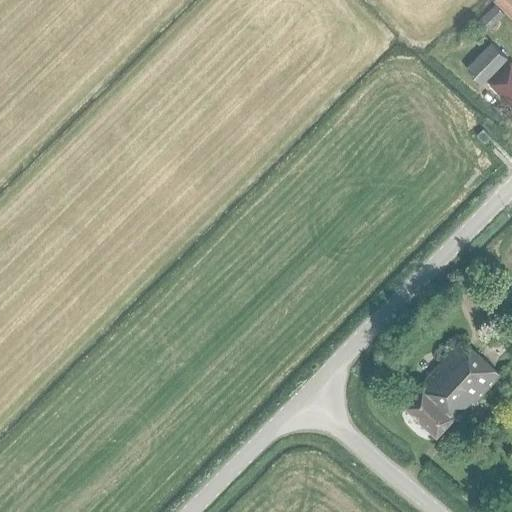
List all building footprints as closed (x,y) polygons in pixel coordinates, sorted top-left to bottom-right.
[(511,0),(494,0),(494,1),(506,14),(511,21),(511,20),(511,0)] [(494,3),(477,20),(487,30),(504,13),(494,3)] [(507,58),(491,43),(465,70),(481,85),(507,58)] [(511,63),(511,62),(487,87),(511,111),(511,63)] [(490,137),(483,129),(476,135),(483,144),(490,137)] [(424,381),(429,386),(407,409),(436,436),(466,404),(469,406),(473,402),(475,404),(500,377),(462,341),(424,381)]
